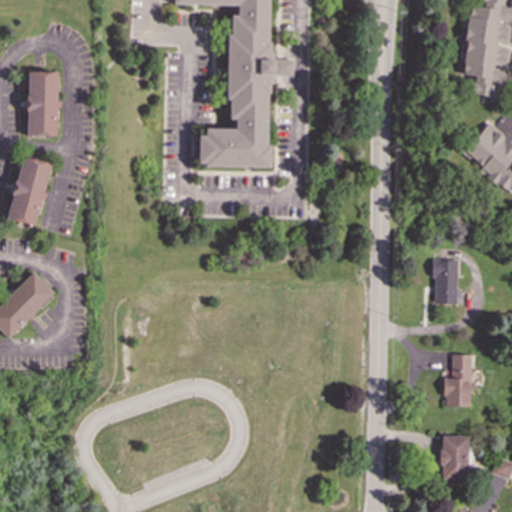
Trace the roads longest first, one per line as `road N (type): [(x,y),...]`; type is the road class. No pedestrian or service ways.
road 1 (tertiary): [(374,511),(382,0)]
road 2 (residential): [(117,507),(85,460),(91,422),(193,384),(226,400),(239,429),(231,455),(117,507)]
